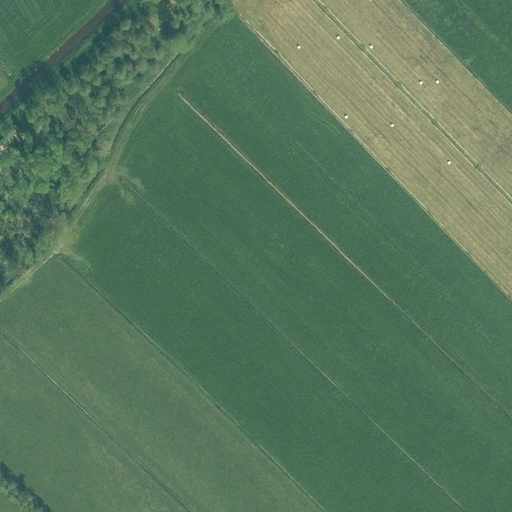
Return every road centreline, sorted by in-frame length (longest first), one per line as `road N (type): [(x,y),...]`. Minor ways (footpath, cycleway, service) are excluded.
road 1 (track): [(0,299),(55,250),(133,113),(227,0)]
road 2 (track): [(0,287),(50,243),(119,121)]
road 3 (track): [(130,0),(0,121)]
